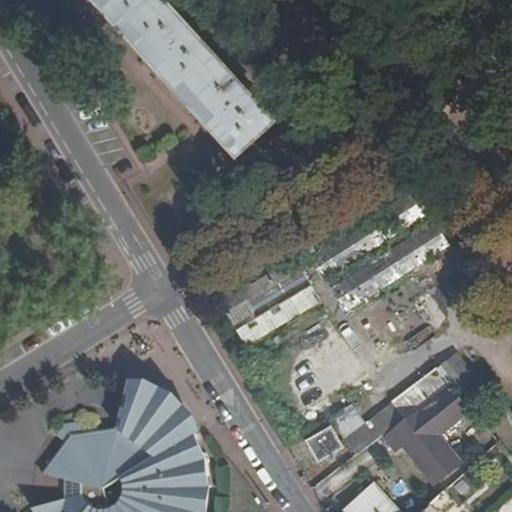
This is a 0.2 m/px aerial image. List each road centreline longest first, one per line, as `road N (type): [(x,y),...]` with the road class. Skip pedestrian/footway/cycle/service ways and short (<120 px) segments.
road 1 (residential): [(160,289),(0,28)]
road 2 (residential): [(160,289),(301,511)]
road 3 (residential): [(160,289),(0,389)]
